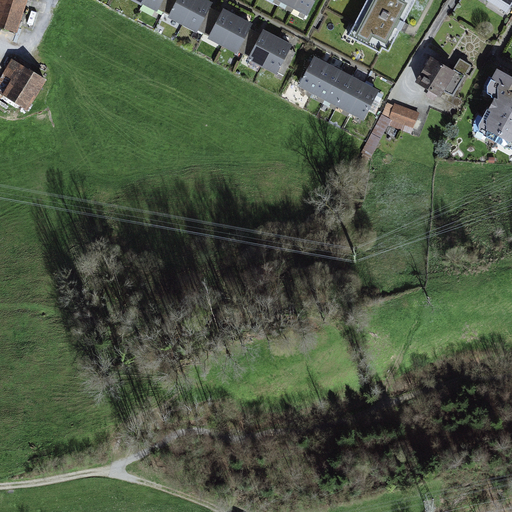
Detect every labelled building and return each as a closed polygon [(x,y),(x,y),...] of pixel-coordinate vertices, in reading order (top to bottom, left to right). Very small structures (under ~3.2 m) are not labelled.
[(0,0),(0,29),(16,34),(27,0),(0,0)] [(137,0),(157,10),(162,0),(137,0)] [(212,0),(211,0),(176,0),(168,16),(197,30),(212,0)] [(315,0),(280,0),(308,14),(315,0)] [(364,0),(348,33),(378,49),(380,45),(387,49),(412,0),(364,0)] [(511,0),(480,0),(508,16),(511,9),(511,0)] [(253,22),(224,7),(208,37),(237,52),(253,22)] [(293,43),(264,28),(248,58),(277,73),(293,43)] [(431,54),(415,80),(440,96),(443,90),(453,95),(472,64),(460,57),(453,67),(431,54)] [(379,89),(314,55),(298,85),(365,119),(379,89)] [(14,62),(0,84),(0,98),(24,114),(45,81),(14,62)] [(511,88),(495,79),(486,93),(487,101),(493,104),(477,130),(478,138),(510,156),(511,154),(511,88)] [(388,118),(393,105),(387,102),(361,152),(371,157),(391,119),(388,118)] [(393,105),(388,118),(391,119),(413,128),(419,112),(394,103),(393,105)]
